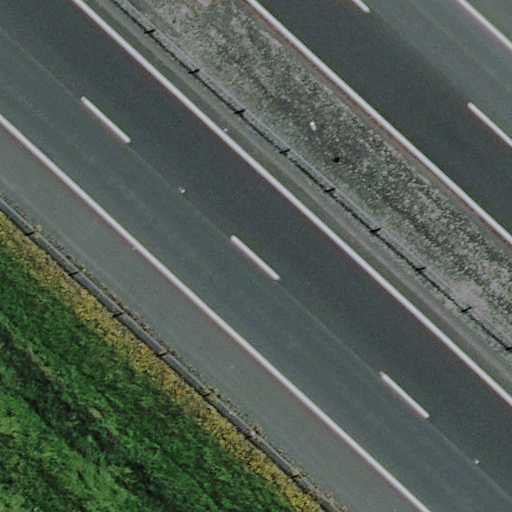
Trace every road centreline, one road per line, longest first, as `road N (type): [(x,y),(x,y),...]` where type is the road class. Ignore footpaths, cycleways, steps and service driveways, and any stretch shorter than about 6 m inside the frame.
road 1 (motorway): [(511,494),(0,28)]
road 2 (motorway): [(363,0),(511,134)]
